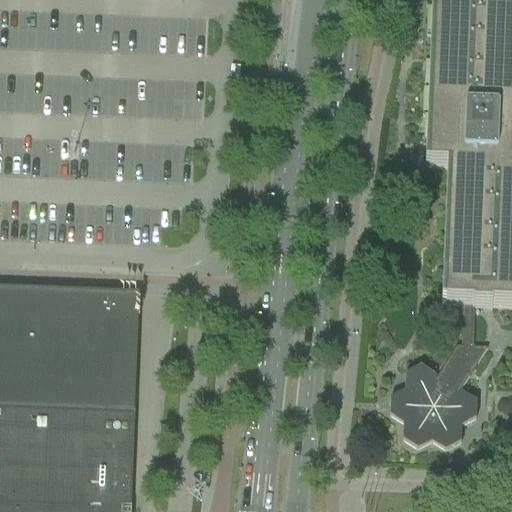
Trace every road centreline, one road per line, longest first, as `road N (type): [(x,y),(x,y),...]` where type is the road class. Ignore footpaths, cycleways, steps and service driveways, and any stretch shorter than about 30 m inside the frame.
road 1 (secondary): [(313,0),(256,511)]
road 2 (secondary): [(296,504),(348,0)]
